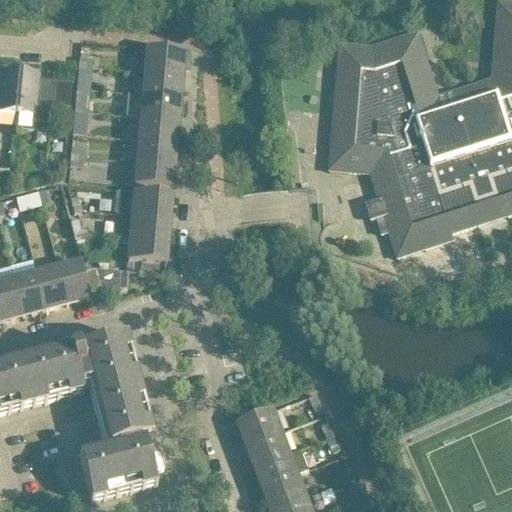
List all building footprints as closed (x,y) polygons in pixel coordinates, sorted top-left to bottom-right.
[(511,7),(499,7),(492,85),(440,102),(420,38),(400,44),(401,45),(375,53),(360,52),(360,51),(340,50),(329,176),(350,177),(350,176),(372,178),(380,205),(371,208),(374,217),(383,214),(399,263),(455,245),(453,239),(480,230),(483,223),(503,217),(508,221),(511,219),(511,7)] [(181,79),(183,57),(146,54),(144,76),(181,79)] [(92,64),(79,63),(78,71),(91,72),(92,64)] [(90,80),(91,72),(78,71),(77,79),(90,80)] [(0,116),(16,118),(20,77),(0,75),(0,79),(0,116)] [(179,102),(181,79),(144,76),(142,99),(179,102)] [(16,118),(14,133),(15,133),(33,135),(34,125),(50,126),(52,111),(68,112),(71,88),(46,85),(45,91),(36,90),(37,85),(37,78),(20,77),(16,118)] [(76,93),(75,108),(88,109),(89,94),(76,93)] [(177,125),(179,102),(142,99),(140,122),(177,125)] [(88,109),(75,108),(74,116),(87,117),(88,109)] [(73,124),(72,138),(85,140),(86,125),(87,117),(74,116),(73,124)] [(176,148),(177,125),(140,122),(138,144),(176,148)] [(174,170),(176,148),(138,144),(136,167),(174,170)] [(83,154),(71,153),(70,153),(70,162),(83,163),(83,154)] [(82,171),(83,163),(70,162),(69,170),(82,171)] [(172,194),(174,170),(136,167),(134,191),(172,194)] [(48,207),(45,195),(37,197),(40,209),(48,207)] [(37,197),(16,203),(19,215),(40,209),(37,197)] [(169,224),(171,201),(134,197),(131,220),(169,224)] [(77,202),(70,204),(74,218),(81,216),(77,202)] [(169,224),(131,220),(121,219),(119,243),(129,243),(167,247),(169,224)] [(79,224),(70,227),(75,244),(89,240),(87,232),(81,234),(79,224)] [(163,282),(167,247),(129,243),(127,267),(139,268),(137,279),(163,282)] [(90,303),(83,276),(81,267),(58,273),(67,309),(90,303)] [(67,309),(58,273),(36,279),(45,315),(67,309)] [(120,275),(96,273),(83,276),(90,303),(119,296),(120,275)] [(45,315),(36,279),(13,285),(23,321),(45,315)] [(23,321),(13,285),(0,288),(0,322),(1,327),(23,321)] [(152,442),(126,341),(124,342),(98,349),(96,340),(97,339),(97,338),(67,346),(67,347),(69,347),(70,350),(82,398),(89,397),(104,453),(144,442),(144,444),(152,442)] [(0,420),(82,398),(70,350),(0,368),(0,420)] [(323,413),(317,399),(310,402),(316,416),(323,413)] [(282,437),(274,416),(238,429),(247,450),(282,437)] [(335,441),(329,428),(322,431),(328,444),(335,441)] [(290,459),(282,437),(247,450),(255,472),(290,459)] [(341,455),(335,441),(328,444),(334,458),(341,455)] [(156,489),(145,446),(144,444),(144,442),(104,453),(78,460),(78,461),(79,461),(91,506),(90,507),(90,508),(157,491),(157,489),(156,489)] [(301,454),(290,459),(255,472),(263,493),(298,480),(309,476),(301,454)] [(353,483),(347,470),(340,473),(346,486),(353,483)] [(278,511),(306,501),(298,480),(263,493),(269,511),(278,511)] [(359,498),(353,483),(346,486),(353,501),(359,498)] [(309,511),(306,501),(278,511),(309,511)]
